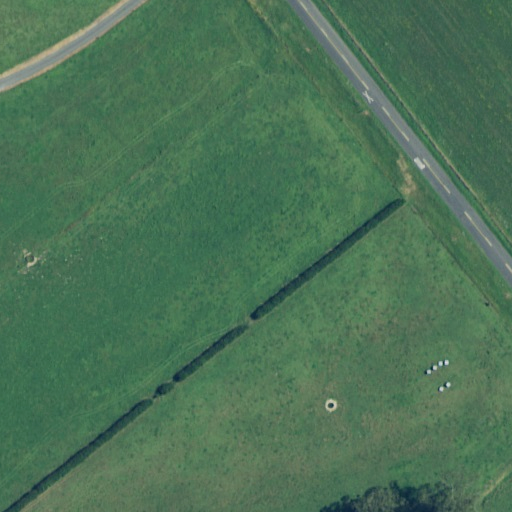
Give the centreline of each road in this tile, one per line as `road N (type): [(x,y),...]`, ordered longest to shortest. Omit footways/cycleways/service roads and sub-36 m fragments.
road 1 (unclassified): [(301,0),(511,270)]
road 2 (track): [(146,0),(60,59),(0,86)]
